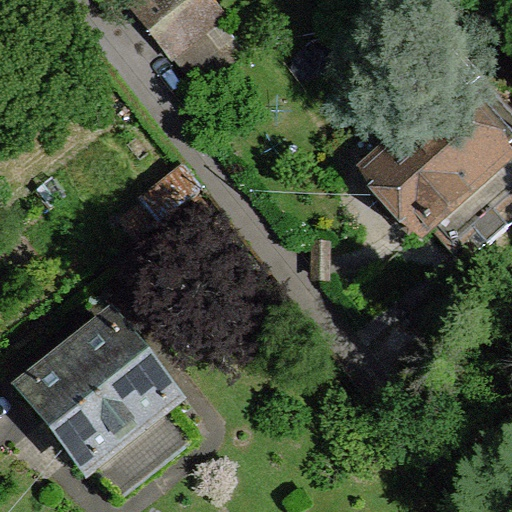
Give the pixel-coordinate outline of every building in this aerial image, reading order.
[(203,0),(147,0),(139,7),(174,54),(219,20),(203,0)] [(491,0),(465,0),(456,8),(478,33),(502,11),(491,0)] [(219,20),(174,54),(202,90),(245,56),(219,20)] [(452,107),(375,175),(424,232),(432,225),(493,172),(502,165),(452,107)] [(511,195),(493,172),(432,225),(454,251),(511,199),(511,195)] [(203,194),(187,174),(146,206),(162,226),(203,194)] [(223,238),(201,210),(160,242),(182,271),(223,238)] [(114,329),(30,395),(90,473),(94,469),(170,409),(174,406),(114,329)] [(464,402),(445,419),(456,432),(474,414),(464,402)] [(196,442),(170,409),(94,469),(120,502),(196,442)]
